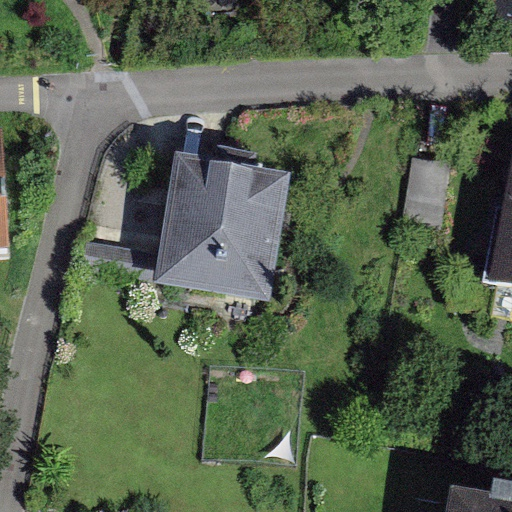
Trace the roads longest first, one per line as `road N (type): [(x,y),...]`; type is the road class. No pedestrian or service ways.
road 1 (unclassified): [(94,99),(8,511)]
road 2 (residential): [(511,82),(94,99)]
